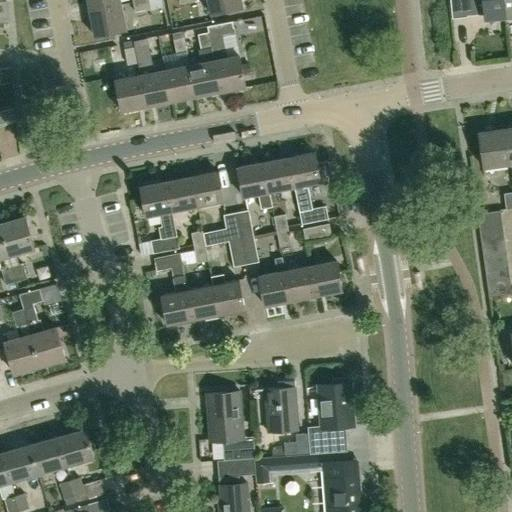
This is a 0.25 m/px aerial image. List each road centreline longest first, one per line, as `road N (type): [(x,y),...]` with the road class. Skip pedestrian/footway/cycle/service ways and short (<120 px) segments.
road 1 (residential): [(411,511),(394,303),(355,104)]
road 2 (residential): [(134,374),(236,361),(263,343),(347,334)]
road 3 (residential): [(134,374),(77,162)]
road 4 (residential): [(88,159),(293,115)]
road 5 (residential): [(88,159),(58,0)]
road 6 (residential): [(355,104),(511,78)]
road 7 (residential): [(166,511),(134,374)]
road 8 (residential): [(0,412),(134,374)]
